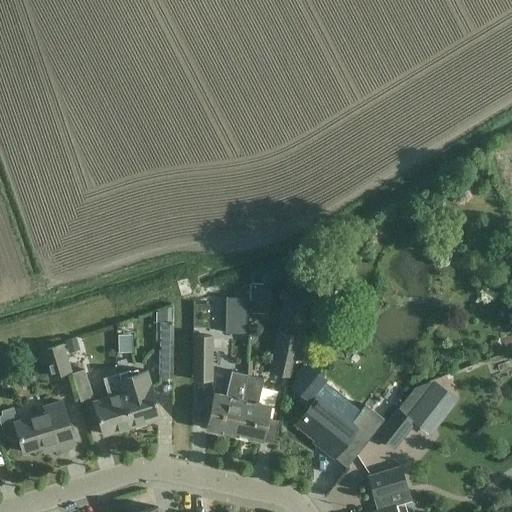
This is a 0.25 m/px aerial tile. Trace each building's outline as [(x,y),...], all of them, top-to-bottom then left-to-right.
[(273,285),(253,285),(253,313),(273,314),(273,285)] [(232,298),(218,298),(219,352),(236,352),(236,333),(233,333),(232,298)] [(290,376),(305,311),(289,307),(274,372),(290,376)] [(172,378),(173,353),(174,322),(162,322),(160,378),(172,378)] [(113,331),(103,334),(105,340),(110,343),(116,341),(113,331)] [(134,335),(120,336),(121,353),(134,352),(134,335)] [(212,337),(194,336),(194,380),(212,380),(212,337)] [(71,369),(64,343),(57,345),(49,347),(52,359),(50,359),(54,374),(71,369)] [(296,386),(303,392),(315,402),(297,424),(314,438),(316,436),(323,441),(320,446),(333,456),(347,438),(361,449),(385,420),(365,404),(351,423),(316,396),(329,379),(313,366),(296,386)] [(161,417),(151,385),(150,385),(146,371),(141,373),(139,369),(134,370),(133,369),(117,374),(132,426),(161,417)] [(73,374),(81,402),(94,398),(86,370),(73,374)] [(233,434),(246,374),(231,371),(226,395),(215,393),(207,429),(233,434)] [(117,374),(108,377),(104,378),(110,398),(94,402),(104,435),(132,426),(117,374)] [(262,440),(273,390),(261,387),(263,378),(246,374),(233,434),(262,440)] [(46,412),(18,421),(13,407),(3,410),(3,412),(0,416),(0,423),(4,435),(11,439),(12,442),(20,439),(24,452),(55,443),(57,449),(74,443),(61,401),(45,406),(46,412)] [(414,422),(398,409),(377,435),(394,448),(414,422)] [(407,488),(401,466),(368,476),(379,511),(374,511),(397,511),(396,507),(394,507),(390,494),(407,488)] [(348,493),(339,500),(348,511),(357,505),(348,493)]
